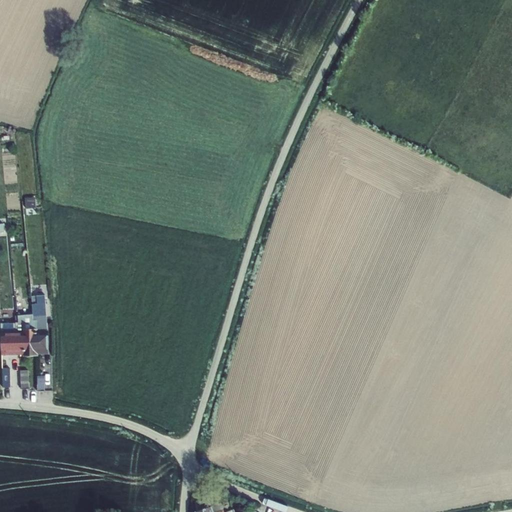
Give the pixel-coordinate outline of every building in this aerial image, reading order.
[(42,306),(35,307),(35,308),(35,318),(36,325),(38,325),(49,324),(49,319),(43,319),(42,306)] [(19,319),(19,326),(24,326),(36,325),(35,318),(19,319)] [(38,326),(41,357),(52,356),(50,334),(49,324),(38,325),(38,326)] [(36,325),(24,326),(27,358),(27,359),(41,358),(41,357),(38,326),(38,325),(36,325)] [(3,337),(4,358),(27,358),(24,326),(19,326),(13,327),(14,336),(3,337)] [(6,372),(7,392),(15,391),(14,372),(6,372)] [(36,377),(24,377),(25,394),(37,394),(36,377)] [(51,377),(43,378),(44,396),(52,396),(51,377)] [(196,511),(224,511),(224,510),(216,511),(214,511),(212,506),(208,496),(195,500),(197,511),(196,511)] [(222,502),(212,506),(214,511),(216,511),(224,510),(222,502)]
